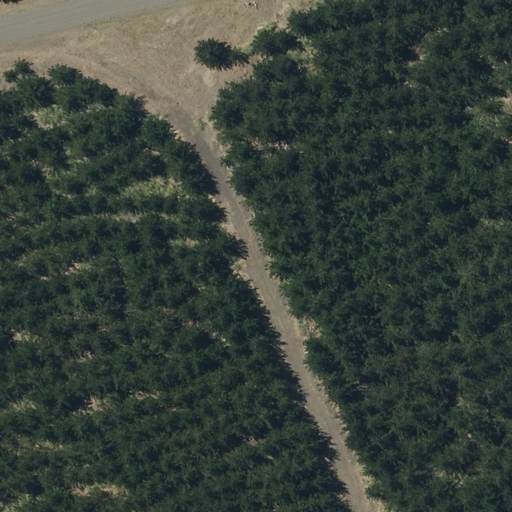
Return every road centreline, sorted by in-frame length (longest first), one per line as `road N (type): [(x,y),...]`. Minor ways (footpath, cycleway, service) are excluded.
road 1 (track): [(150,0),(374,511)]
road 2 (track): [(0,40),(138,0)]
